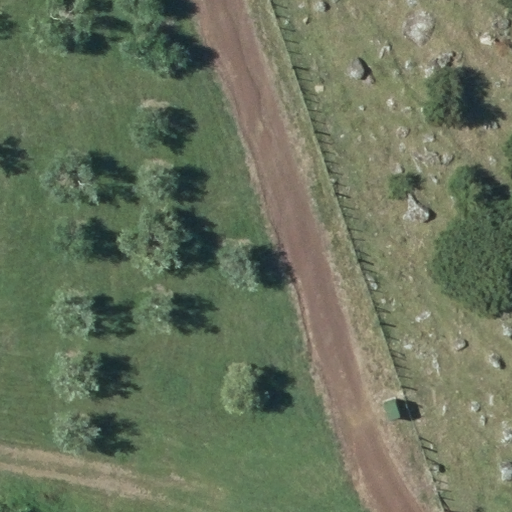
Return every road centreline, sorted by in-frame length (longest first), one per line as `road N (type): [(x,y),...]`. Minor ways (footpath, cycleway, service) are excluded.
road 1 (track): [(217,0),(396,511)]
road 2 (track): [(228,511),(0,455)]
